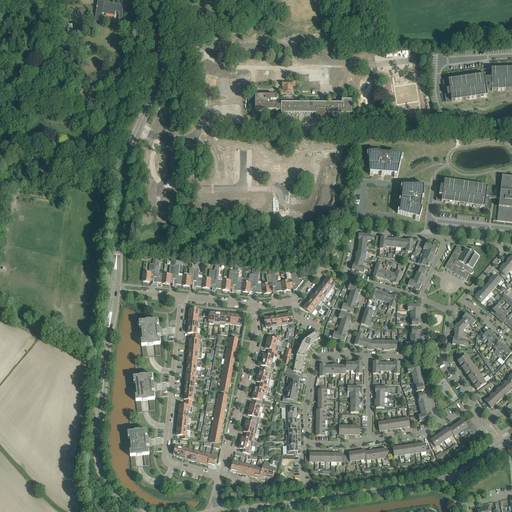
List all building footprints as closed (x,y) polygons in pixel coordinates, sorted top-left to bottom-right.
[(114,16),(115,16),(115,12),(118,12),(119,16),(119,19),(121,22),(123,20),(121,6),(110,4),(110,3),(104,2),(104,1),(100,0),(98,0),(95,22),(101,22),(102,14),(114,16)] [(66,23),(62,21),(55,35),(59,37),(60,35),(65,37),(68,31),(72,31),(73,25),(67,24),(65,24),(66,23)] [(492,91),(511,90),(511,68),(506,69),(506,70),(501,70),(501,68),(500,68),(501,70),(495,71),(495,69),(491,69),(491,71),(491,78),(492,89),(492,91)] [(485,79),(485,78),(484,75),(483,75),(484,75),(484,77),(481,77),(481,75),(473,77),(473,78),(470,79),(470,77),(469,77),(470,77),(470,79),(467,79),(467,77),(458,79),(459,80),(456,81),(456,79),(455,79),(455,80),(455,79),(455,81),(453,81),(452,80),(448,80),(443,81),(444,90),(445,90),(446,96),(445,96),(446,102),(451,101),(451,102),(487,96),(486,90),(485,79)] [(419,80),(399,81),(400,105),(422,104),(419,80)] [(283,87),(282,94),(292,94),(292,87),(295,87),(295,83),(282,83),(282,87),(283,87)] [(351,114),(351,101),(345,100),(342,100),(338,100),(338,103),(281,103),(276,103),(276,96),(255,96),(255,111),(276,111),(281,111),(281,114),(315,114),(315,119),(328,119),(328,114),(351,114)] [(379,152),(367,153),(367,157),(369,157),(369,164),(370,175),(373,176),(373,173),(381,174),(384,174),(394,175),(394,177),(397,177),(401,159),(402,156),(403,156),(391,153),(391,155),(380,154),(379,152)] [(511,177),(502,176),(499,198),(499,200),(497,221),(496,221),(511,223),(511,177)] [(437,194),(436,201),(441,201),(441,202),(445,202),(446,201),(449,201),(448,202),(448,203),(449,203),(449,201),(452,202),(452,203),(460,204),(460,203),(463,203),(463,205),(462,205),(463,205),(463,203),(466,204),(466,205),(474,206),(474,205),(477,205),(477,207),(478,207),(477,207),(477,205),(480,206),(480,207),(488,209),(489,199),(499,200),(499,198),(492,197),(493,193),(490,193),(487,192),(487,187),(486,187),(487,187),(487,189),(484,188),(484,186),(476,185),(476,187),(473,187),(473,185),(474,185),(473,184),(473,185),(473,187),(470,186),(470,184),(462,183),(462,185),(459,185),(459,183),(458,182),(458,183),(459,183),(458,185),(455,184),(456,182),(448,181),(447,183),(444,183),(445,181),(444,180),(444,181),(439,180),(438,186),(439,186),(438,195),(437,194)] [(398,210),(397,213),(415,218),(415,220),(419,221),(422,208),(421,208),(422,197),(424,197),(424,184),(423,184),(423,186),(420,186),(401,186),(401,189),(403,190),(401,199),(401,202),(400,210),(398,210)] [(18,202),(21,190),(15,188),(12,200),(18,202)] [(426,251),(429,252),(434,254),(435,254),(437,249),(434,248),(433,248),(431,247),(430,247),(430,246),(425,244),(423,249),(426,251)] [(473,250),(474,250),(473,249),(472,249),(471,249),(470,250),(469,250),(469,251),(465,249),(463,253),(460,251),(461,249),(457,247),(445,268),(466,280),(470,274),(471,274),(472,274),(473,273),(473,272),(473,271),(473,270),(472,270),(472,269),(479,257),(476,255),(476,254),(476,253),(476,252),(476,251),(475,251),(475,250),(474,250),(474,251),(473,250)] [(432,258),(424,255),(422,260),(431,264),(431,263),(430,263),(432,258)] [(422,260),(420,265),(428,268),(428,266),(430,266),(431,264),(422,260)] [(155,265),(153,285),(153,282),(154,277),(157,277),(156,283),(163,283),(164,275),(164,273),(159,272),(159,265),(160,263),(159,262),(156,262),(155,262),(155,265)] [(200,263),(195,263),(195,269),(192,289),(193,289),(193,281),(197,282),(196,287),(202,287),(203,287),(204,279),(198,278),(200,263)] [(511,268),(506,263),(505,265),(504,264),(502,266),(509,273),(511,268)] [(153,285),(155,265),(150,264),(149,273),(144,272),(143,282),(150,283),(150,280),(153,280),(153,285)] [(355,270),(358,271),(359,271),(358,272),(364,274),(365,268),(362,267),(359,266),(354,265),(353,264),(352,270),(355,271),(355,270)] [(177,279),(176,285),(183,285),(184,277),(178,276),(179,266),(175,265),(175,267),(173,287),(174,279),(177,279)] [(379,278),(380,274),(381,270),(382,267),(376,265),(375,270),(376,271),(375,272),(375,274),(374,274),(373,277),(378,279),(379,278)] [(173,287),(175,267),(170,266),(169,275),(164,275),(163,283),(163,284),(170,285),(170,282),(173,282),(172,287),(173,287)] [(505,277),(509,273),(502,266),(500,269),(500,270),(499,271),(505,277)] [(235,267),(235,271),(234,273),(232,293),(233,285),(236,286),(236,291),(242,292),(243,283),(238,282),(239,271),(238,271),(238,267),(235,267)] [(195,269),(190,268),(189,274),(184,273),(183,286),(189,287),(190,284),(193,284),(192,289),(195,269)] [(426,271),(422,269),(419,268),(417,272),(425,276),(427,273),(426,273),(426,271)] [(218,280),(218,277),(219,269),(215,269),(214,271),(212,291),(213,291),(213,285),(216,285),(216,289),(222,289),(223,290),(223,281),(218,280)] [(255,269),(252,269),(252,275),(249,274),(248,283),(243,283),(242,292),(249,293),(249,290),(252,290),(252,295),(254,275),(254,273),(255,269)] [(210,270),(209,279),(204,279),(203,287),(202,287),(202,288),(209,289),(210,286),(213,286),(212,291),(214,271),(210,270)] [(230,272),(229,281),(223,281),(223,290),(222,289),(222,290),(229,291),(230,288),(233,288),(232,293),(234,273),(235,271),(230,270),(230,272)] [(270,271),(268,271),(268,275),(266,276),(267,284),(263,285),(262,285),(264,294),(263,294),(263,295),(270,294),(270,291),(273,290),(274,295),(270,271)] [(274,271),(270,271),(274,295),(273,287),(276,287),(277,292),(283,291),(282,282),(277,283),(275,274),(274,274),(274,271)] [(395,275),(394,278),(393,282),(393,283),(398,285),(399,282),(398,282),(399,280),(399,278),(400,278),(402,273),(396,271),(395,275)] [(254,273),(254,275),(252,295),(253,287),(256,288),(256,293),(263,294),(264,294),(262,285),(258,284),(259,273),(254,273)] [(290,288),(293,287),(291,273),(286,273),(287,281),(282,282),(283,291),(283,292),(290,291),(290,288)] [(297,278),(296,274),(291,273),(293,287),(293,291),(295,290),(303,281),(301,282),(298,279),(297,278)] [(501,281),(499,279),(495,275),(494,277),(493,276),(491,279),(498,285),(501,281)] [(327,278),(326,280),(325,280),(324,282),(324,283),(332,289),(335,285),(327,278)] [(490,282),(488,283),(494,288),(498,285),(491,279),(489,281),(490,282)] [(414,287),(416,288),(416,289),(419,291),(422,285),(420,285),(416,283),(413,282),(410,280),(408,286),(413,288),(413,287),(414,287)] [(322,284),(320,286),(321,286),(320,287),(329,293),(331,295),(334,291),(332,289),(324,283),(322,285),(322,284)] [(488,283),(485,287),(491,292),(494,288),(488,283)] [(356,288),(355,287),(355,286),(350,284),(348,290),(351,291),(355,292),(359,293),(360,294),(362,288),(358,287),(358,288),(356,288)] [(320,287),(319,289),(318,288),(317,290),(318,290),(317,291),(325,297),(329,293),(320,287)] [(485,287),(482,291),(487,296),(491,292),(485,287)] [(375,300),(376,297),(378,292),(378,291),(372,289),(371,292),(372,293),(371,295),(371,296),(370,296),(369,301),(374,303),(375,300)] [(315,293),(314,294),(314,295),(322,302),(324,303),(327,299),(325,297),(317,291),(316,293),(315,293)] [(484,300),(487,296),(482,291),(480,292),(479,291),(477,294),(484,300)] [(481,304),(484,300),(477,294),(475,296),(476,297),(475,299),(481,304)] [(311,299),(310,300),(319,306),(322,302),(314,295),(312,297),(310,299),(311,299)] [(395,304),(395,302),(396,300),(397,301),(398,297),(392,295),(392,297),(391,300),(390,304),(389,307),(394,309),(395,305),(396,304),(395,304)] [(502,298),(507,303),(510,299),(505,295),(502,298)] [(308,301),(307,303),(308,303),(307,304),(315,310),(319,313),(322,309),(319,306),(310,300),(309,302),(308,301)] [(307,304),(306,306),(305,305),(304,307),(304,308),(312,315),(315,310),(307,304)] [(341,310),(342,310),(347,312),(347,311),(349,311),(350,312),(350,313),(353,314),(355,308),(354,308),(350,307),(346,305),(343,304),(341,310)] [(503,307),(500,305),(498,304),(491,313),(495,316),(503,307)] [(499,320),(507,311),(503,307),(495,316),(499,320)] [(503,323),(509,316),(508,317),(506,315),(508,313),(507,311),(499,320),(503,323)] [(340,313),(339,318),(351,322),(352,317),(349,316),(345,315),(346,314),(341,313),(340,313)] [(476,322),(471,319),(470,319),(468,317),(469,316),(466,314),(462,318),(463,319),(467,322),(469,324),(472,327),(476,322)] [(509,316),(503,323),(503,324),(504,323),(508,326),(511,321),(511,317),(511,318),(509,316)] [(466,328),(469,324),(467,322),(463,319),(460,323),(466,328)] [(140,322),(139,322),(139,328),(141,328),(142,340),(141,341),(141,346),(148,346),(154,346),(154,345),(160,344),(160,338),(159,338),(159,337),(161,336),(163,336),(162,336),(161,328),(162,328),(157,328),(157,326),(158,326),(158,320),(151,321),(151,320),(145,321),(140,322)] [(460,323),(458,324),(454,327),(463,331),(466,328),(460,323)] [(187,327),(187,330),(188,331),(187,334),(192,334),(192,337),(199,338),(199,334),(196,334),(197,328),(187,327)] [(462,336),(463,331),(454,327),(454,332),(455,332),(455,335),(462,336)] [(477,335),(477,336),(478,337),(482,341),(484,343),(486,340),(492,334),(488,330),(485,334),(481,330),(478,334),(477,335)] [(296,357),(294,370),(293,372),(296,372),(301,373),(304,358),(305,357),(305,356),(305,355),(306,354),(306,353),(306,352),(307,351),(308,350),(308,349),(309,348),(310,347),(310,346),(311,346),(312,345),(312,344),(313,344),(314,343),(315,342),(316,342),(317,341),(318,341),(319,340),(320,340),(317,332),(305,340),(302,343),(296,357)] [(345,336),(340,335),(337,334),(334,333),(332,338),(338,340),(338,339),(339,339),(341,340),(341,341),(344,342),(346,337),(345,336)] [(360,346),(362,341),(363,338),(364,335),(358,333),(356,339),(357,339),(357,340),(356,342),(355,342),(354,345),(360,347),(360,346)] [(492,334),(486,340),(489,342),(486,345),(488,346),(496,338),(492,334)] [(189,346),(199,347),(199,341),(201,341),(202,338),(199,338),(192,337),(192,340),(190,340),(190,343),(189,343),(189,346)] [(267,339),(266,343),(279,347),(281,338),(275,337),(274,340),(268,338),(268,340),(267,339)] [(494,349),(495,348),(500,341),(496,338),(488,346),(490,348),(492,346),(494,347),(493,348),(494,349)] [(495,355),(503,346),(500,342),(500,341),(495,348),(494,349),(496,351),(492,355),(494,356),(495,355)] [(266,343),(265,347),(266,348),(265,349),(269,350),(271,351),(270,353),(279,356),(276,355),(277,352),(279,347),(266,343)] [(507,349),(503,346),(495,355),(499,358),(502,356),(507,349)] [(502,356),(500,358),(502,360),(504,362),(508,357),(511,353),(507,349),(502,356)] [(456,351),(456,357),(459,361),(457,362),(460,366),(459,366),(460,369),(461,368),(466,375),(465,376),(467,378),(468,377),(473,384),(472,385),(473,388),(474,387),(477,391),(481,388),(486,384),(483,381),(482,379),(466,356),(465,353),(463,352),(461,352),(456,351)] [(263,356),(262,360),(272,363),(273,358),(276,358),(279,359),(279,356),(270,353),(270,356),(267,356),(264,355),(263,356)] [(275,364),(272,363),(262,360),(261,364),(261,366),(267,367),(266,370),(272,372),(273,368),(274,369),(275,364)] [(416,367),(413,367),(412,368),(412,367),(407,368),(408,374),(414,372),(419,371),(420,371),(419,365),(415,366),(416,367)] [(271,375),(272,372),(266,370),(265,373),(259,371),(259,373),(258,373),(257,377),(267,379),(269,374),(271,375)] [(137,377),(133,377),(134,383),(135,383),(137,396),(135,396),(136,402),(142,401),(148,401),(148,400),(155,400),(154,393),(153,393),(153,392),(155,392),(157,391),(156,383),(154,383),(152,383),(151,383),(151,381),(153,381),(152,376),(152,375),(145,376),(140,376),(140,377),(138,377),(137,377)] [(257,382),(260,383),(259,386),(268,388),(269,385),(266,384),(267,379),(257,377),(256,381),(257,381),(257,382)] [(296,402),(299,383),(294,382),(295,379),(287,378),(286,383),(289,384),(288,391),(285,391),(282,402),(289,403),(289,400),(296,402)] [(508,393),(511,390),(504,383),(501,386),(508,393)] [(259,389),(255,388),(255,390),(254,389),(253,393),(266,397),(268,392),(270,392),(271,389),(268,388),(259,386),(259,389)] [(505,396),(508,393),(501,386),(498,389),(505,396)] [(501,400),(505,396),(498,389),(494,392),(501,400)] [(494,392),(491,395),(498,403),(501,400),(494,392)] [(257,403),(263,405),(271,407),(272,403),(265,402),(266,397),(253,393),(252,397),(253,397),(252,399),(258,400),(257,403)] [(185,403),(192,404),(192,401),(193,401),(194,395),(184,394),(183,397),(184,397),(184,400),(186,400),(185,403)] [(494,406),(498,403),(491,395),(487,398),(494,406)] [(491,409),(494,406),(487,398),(484,401),(491,409)] [(179,408),(178,412),(188,413),(192,413),(193,407),(191,407),(192,404),(185,403),(185,406),(180,405),(180,408),(179,408)] [(259,413),(260,407),(262,408),(263,405),(257,403),(256,406),(251,405),(250,406),(249,410),(259,413)] [(279,405),(280,408),(284,409),(285,409),(285,414),(284,414),(285,414),(297,414),(296,408),(291,408),(291,405),(280,404),(279,405)] [(261,413),(259,413),(249,410),(247,414),(248,414),(248,416),(254,417),(253,420),(259,422),(261,413)] [(429,414),(424,415),(421,416),(418,416),(420,422),(425,421),(425,420),(428,419),(428,420),(432,419),(430,413),(429,414)] [(257,430),(258,425),(259,422),(253,420),(252,423),(246,421),(246,423),(245,423),(244,427),(260,431),(257,430)] [(462,420),(458,423),(465,433),(467,431),(465,429),(468,427),(466,425),(464,423),(463,420),(462,420)] [(457,424),(454,426),(459,434),(461,437),(465,434),(465,433),(458,423),(457,424)] [(459,434),(454,426),(449,430),(453,436),(454,437),(459,434)] [(244,432),(247,433),(246,436),(258,439),(260,431),(244,427),(243,431),(244,431),(244,432)] [(453,436),(449,430),(448,428),(444,431),(449,439),(453,436)] [(188,440),(188,437),(190,437),(191,431),(186,430),(177,430),(176,430),(176,433),(177,433),(177,436),(182,436),(182,439),(188,440)] [(131,432),(127,433),(128,439),(130,438),(131,451),(129,451),(130,457),(137,456),(137,457),(142,456),(142,455),(149,455),(149,454),(149,449),(148,449),(147,449),(147,447),(152,447),(152,446),(151,446),(150,439),(151,439),(151,438),(148,438),(146,439),(146,438),(145,437),(147,436),(147,431),(146,431),(140,431),(134,431),(134,432),(132,432),(131,432)] [(444,431),(439,435),(444,442),(446,445),(451,441),(449,439),(444,431)] [(435,438),(440,445),(444,442),(439,435),(435,438)] [(252,447),(254,441),(254,440),(256,440),(257,439),(258,439),(246,436),(246,439),(242,438),(242,439),(241,439),(240,443),(250,446),(252,447)] [(435,448),(440,445),(435,438),(430,441),(431,441),(433,445),(435,447),(435,448)] [(252,447),(250,446),(240,443),(239,447),(240,447),(239,449),(243,450),(242,453),(250,455),(252,447)] [(298,452),(298,446),(286,447),(286,450),(287,455),(293,455),(293,452),(298,452)] [(182,448),(176,447),(174,455),(177,456),(176,457),(179,458),(182,448)] [(185,459),(188,450),(182,448),(179,458),(182,459),(183,458),(185,459)] [(193,451),(188,450),(185,459),(188,459),(188,460),(191,461),(193,451)] [(197,462),(199,453),(193,451),(191,461),(194,462),(194,461),(197,462)] [(205,454),(199,453),(197,462),(200,462),(200,463),(203,464),(205,454)] [(211,456),(205,454),(203,464),(206,465),(206,464),(209,465),(211,456)] [(215,466),(217,457),(211,456),(209,465),(209,466),(212,466),(212,465),(215,466)] [(236,472),(237,472),(239,463),(233,462),(231,471),(234,471),(234,472),(236,473),(236,472)] [(243,474),(245,465),(239,463),(237,472),(240,473),(240,474),(243,474)] [(263,466),(258,464),(254,477),(257,478),(258,477),(260,478),(263,466),(264,463),(263,466)] [(264,463),(263,466),(260,478),(261,475),(264,476),(267,477),(270,464),(264,463)] [(258,464),(257,464),(257,468),(251,466),(249,475),(251,476),(251,477),(254,477),(258,464)] [(270,464),(267,477),(270,478),(270,477),(273,478),(276,466),(270,464)] [(246,475),(246,474),(249,475),(251,466),(245,465),(243,474),(246,475)]
